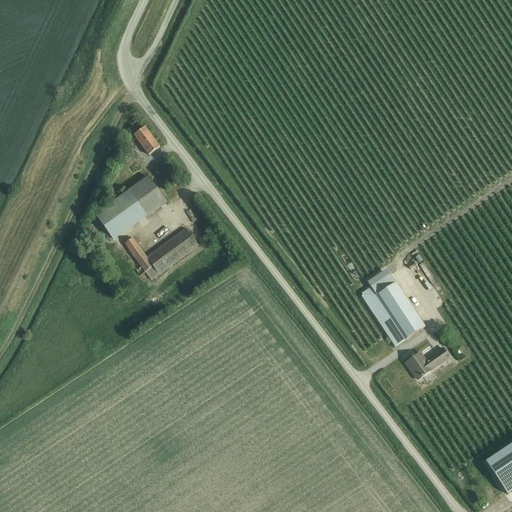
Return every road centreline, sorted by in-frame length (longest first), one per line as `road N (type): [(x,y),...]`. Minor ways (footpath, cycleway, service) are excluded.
road 1 (unclassified): [(462,511),(133,85)]
road 2 (track): [(0,358),(133,85)]
